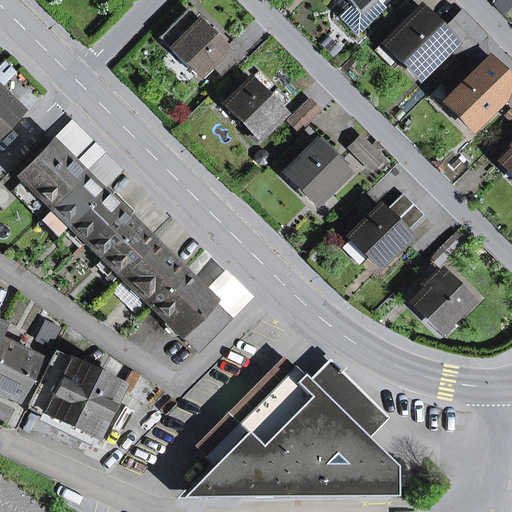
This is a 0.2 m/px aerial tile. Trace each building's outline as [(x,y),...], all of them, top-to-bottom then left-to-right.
[(346,0),(358,12),(370,0),(346,0)] [(500,12),(511,1),(511,0),(496,0),(492,4),(500,12)] [(187,9),(158,37),(197,77),(210,65),(221,77),(243,55),(231,43),(230,44),(225,49),(208,32),(187,9)] [(436,63),(443,56),(438,51),(446,43),(418,15),(389,44),(417,72),(431,58),(436,63)] [(454,53),(460,59),(482,38),(461,16),(446,30),(458,43),(454,47),(454,53)] [(230,44),(213,27),(208,32),(225,49),(230,44)] [(431,58),(417,72),(389,44),(385,39),(377,46),(401,70),(404,67),(418,81),(436,63),(431,58)] [(509,84),(493,67),(504,57),(487,40),(443,83),(454,94),(446,102),(469,125),(482,112),(487,116),(499,104),(510,84),(509,84)] [(509,84),(511,79),(511,65),(504,57),(493,67),(509,84)] [(3,61),(0,64),(0,72),(8,80),(15,73),(3,61)] [(0,87),(8,80),(0,72),(0,130),(11,118),(16,119),(20,114),(20,108),(16,103),(11,103),(0,92),(0,87)] [(282,114),(248,80),(223,104),(247,128),(258,138),(282,114)] [(298,132),(319,111),(309,100),(287,121),(298,132)] [(83,175),(105,153),(72,121),(51,143),(83,175)] [(254,142),(258,138),(247,128),(243,132),(254,142)] [(337,176),(348,164),(321,137),(312,146),(314,147),(288,173),(290,175),(286,179),(297,190),(301,185),(314,199),(328,185),(333,189),(341,181),(337,176)] [(359,139),(349,149),(370,170),(381,159),(359,139)] [(511,142),(509,145),(511,147),(511,152),(503,160),(511,168),(511,142)] [(51,208),(84,175),(83,175),(51,143),(19,176),(22,180),(20,182),(29,192),(32,189),(51,208)] [(101,192),(84,175),(51,208),(40,219),(39,220),(56,237),(62,231),(68,225),(101,192)] [(40,219),(51,208),(32,189),(29,192),(20,182),(11,192),(40,219)] [(108,199),(101,192),(68,225),(85,242),(123,203),(114,194),(108,199)] [(402,194),(381,215),(377,212),(341,248),(355,262),(360,263),(369,254),(376,262),(389,249),(394,254),(407,242),(402,236),(423,215),(402,194)] [(132,212),(123,203),(85,242),(102,258),(135,225),(127,217),(132,212)] [(79,248),(85,242),(68,225),(62,231),(79,248)] [(152,242),(135,225),(102,258),(102,259),(113,269),(119,275),(152,242)] [(184,273),(152,242),(119,275),(151,306),(184,273)] [(106,276),(113,269),(102,259),(95,266),(106,276)] [(229,317),(251,295),(225,269),(203,292),(229,317)] [(196,351),(229,317),(203,292),(184,273),(151,306),(196,351)] [(437,323),(440,326),(465,302),(462,299),(453,289),(458,284),(454,279),(448,285),(440,276),(437,278),(433,273),(421,285),(425,290),(415,301),(427,313),(426,318),(433,324),(437,323)] [(462,299),(468,293),(458,284),(453,289),(462,299)] [(51,344),(58,329),(44,322),(37,337),(51,344)] [(0,340),(0,385),(18,349),(0,340)] [(39,360),(18,349),(0,385),(0,391),(19,401),(28,384),(33,386),(43,363),(39,361),(39,360)] [(54,352),(28,406),(41,413),(95,439),(122,385),(54,352)] [(192,447),(202,458),(293,367),(282,356),(192,447)] [(366,438),(385,419),(327,362),(308,381),(329,402),(366,438)] [(394,497),(394,466),(366,438),(329,402),(308,381),(293,367),(202,458),(210,465),(178,498),(191,498),(394,497)] [(91,448),(95,439),(41,413),(37,422),(91,448)]
